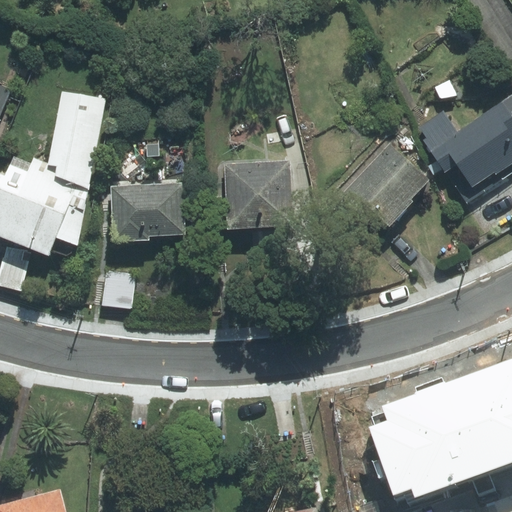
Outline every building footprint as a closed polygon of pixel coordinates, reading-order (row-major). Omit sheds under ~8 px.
[(0,136),(18,89),(0,82),(0,136)] [(40,158),(37,164),(19,156),(11,175),(5,173),(0,185),(0,232),(63,257),(70,239),(93,251),(113,98),(66,92),(57,165),(40,158)] [(511,103),(509,99),(464,131),(449,110),(421,129),(429,140),(426,142),(440,162),(435,165),(442,175),(450,170),(452,173),(461,167),(478,191),(502,174),(503,177),(511,170),(511,103)] [(351,155),(333,138),(319,152),(337,170),(351,155)] [(443,179),(400,138),(346,195),(390,236),(443,179)] [(299,159),(229,163),(232,227),(302,224),(299,159)] [(511,222),(511,186),(508,182),(471,213),(492,239),(511,222)] [(116,243),(160,244),(161,236),(192,236),(192,185),(117,184),(116,243)] [(0,287),(30,293),(37,254),(6,249),(0,284),(0,287)] [(140,271),(106,268),(103,309),(137,312),(140,271)] [(411,489),(414,498),(511,462),(511,357),(381,405),(387,421),(369,427),(394,496),(411,489)] [(77,511),(71,487),(0,504),(0,511),(77,511)] [(330,511),(328,503),(281,511),(330,511)]
